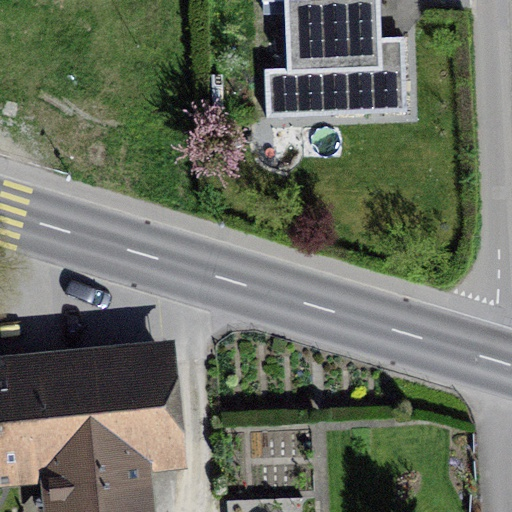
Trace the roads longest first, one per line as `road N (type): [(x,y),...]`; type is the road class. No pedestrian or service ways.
road 1 (primary): [(495,360),(0,214)]
road 2 (residential): [(495,360),(498,250),(485,0)]
